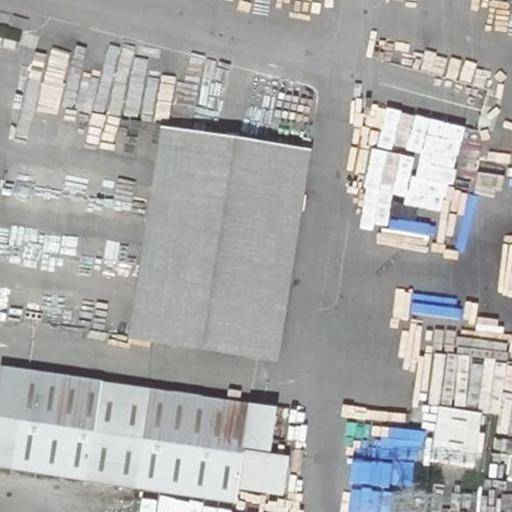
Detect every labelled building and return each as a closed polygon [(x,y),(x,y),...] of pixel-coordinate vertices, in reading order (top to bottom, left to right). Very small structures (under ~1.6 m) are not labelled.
[(434,60),(427,111),(456,115),(459,85),(486,88),(489,67),(434,60)] [(259,357),(291,148),(181,131),(150,340),(259,357)] [(511,217),(511,195),(504,194),(498,214),(511,217)] [(439,364),(439,404),(460,404),(460,409),(494,409),(494,364),(439,364)] [(0,378),(0,468),(12,471),(27,371),(2,368),(0,378)] [(27,371),(12,471),(87,482),(102,383),(27,371)] [(102,383),(87,482),(134,489),(149,389),(102,383)] [(149,389),(134,489),(236,504),(238,490),(244,452),(245,445),(251,405),(149,389)] [(245,445),(272,442),(277,409),(251,405),(245,445)] [(429,407),(417,462),(470,474),(483,419),(429,407)] [(282,497),(288,459),(244,452),(238,490),(282,497)]
